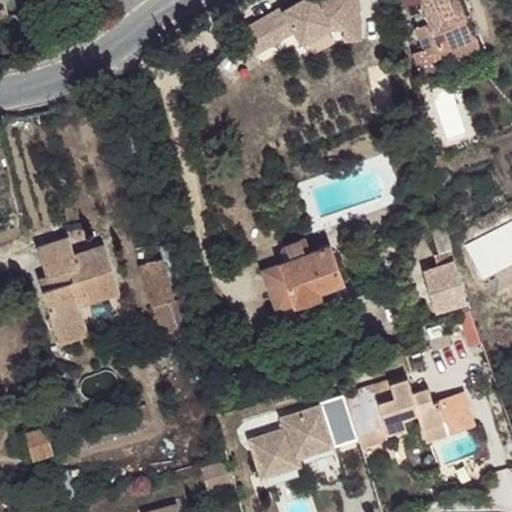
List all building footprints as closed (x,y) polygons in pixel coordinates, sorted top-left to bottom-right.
[(242,29),(255,52),(294,30),(303,44),(332,28),(343,27),(342,20),(361,19),(359,0),(297,0),(282,9),(280,6),(242,29)] [(421,73),(481,52),(462,0),(418,0),(427,23),(416,28),(424,48),(413,51),(421,73)] [(343,27),(343,40),(362,39),(361,19),(342,20),(343,27)] [(432,154),(436,166),(447,163),(443,151),(432,154)] [(431,220),(434,230),(446,227),(444,216),(431,220)] [(511,218),(465,242),(482,277),(511,261),(511,218)] [(423,270),(434,310),(465,300),(446,227),(434,230),(439,251),(434,253),(438,266),(423,270)] [(261,270),(275,312),(320,296),(319,291),(342,283),(329,246),(311,253),(306,239),(285,246),(290,259),(283,262),(261,270)] [(89,336),(82,315),(74,318),(71,309),(80,307),(104,298),(102,292),(117,286),(104,247),(73,258),(67,240),(35,252),(44,279),(48,278),(51,288),(41,291),(42,295),(48,315),(59,346),(77,340),(89,336)] [(280,253),(283,262),(290,259),(285,246),(282,247),(280,253)] [(171,296),(159,254),(138,260),(150,302),(164,298),(171,296)] [(102,292),(104,298),(119,292),(117,286),(102,292)] [(164,298),(150,302),(147,303),(157,338),(174,335),(164,298)] [(74,318),(82,315),(82,314),(80,307),(71,309),(74,318)] [(422,430),(445,423),(438,401),(431,403),(427,388),(412,393),(407,379),(390,385),(394,398),(378,403),(382,414),(388,432),(405,427),(402,418),(417,413),(422,430)] [(322,405),(334,445),(357,437),(361,447),(390,437),(388,432),(382,414),(378,403),(394,398),(390,385),(345,399),(343,392),(320,400),(322,405)] [(462,394),(438,401),(445,423),(469,416),(462,394)] [(313,446),(314,450),(334,445),(322,405),(281,417),(285,428),(250,438),(260,474),(299,463),(297,456),(296,451),(313,446)] [(55,445),(48,418),(26,424),(34,450),(55,445)] [(468,424),(471,433),(478,430),(476,422),(468,424)] [(449,434),(445,423),(422,430),(425,441),(449,434)] [(388,432),(390,437),(406,432),(405,427),(388,432)] [(297,456),(314,450),(313,446),(296,451),(297,456)] [(225,487),(218,463),(194,470),(201,494),(225,487)]
